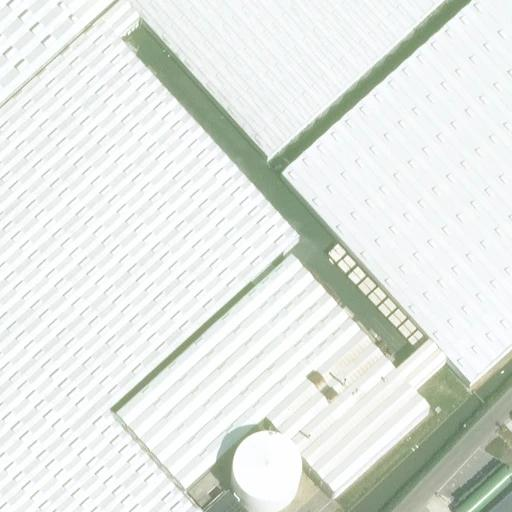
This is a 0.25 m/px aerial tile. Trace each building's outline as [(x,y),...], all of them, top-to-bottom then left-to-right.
[(0,0),(0,511),(195,511),(182,498),(260,426),(331,504),(427,415),(289,263),(114,423),(108,416),(298,242),(117,42),(123,37),(129,32),(111,12),(81,39),(46,0),(0,0)] [(46,0),(81,39),(111,12),(129,32),(140,22),(267,160),(357,80),(444,0),(46,0)] [(511,0),(477,0),(280,179),(469,389),(511,349),(511,0)] [(223,483),(213,473),(185,498),(195,508),(223,483)] [(210,511),(239,511),(226,497),(210,511)] [(204,511),(212,505),(206,498),(196,507),(200,511),(204,511)] [(511,511),(511,500),(498,511),(511,511)]
